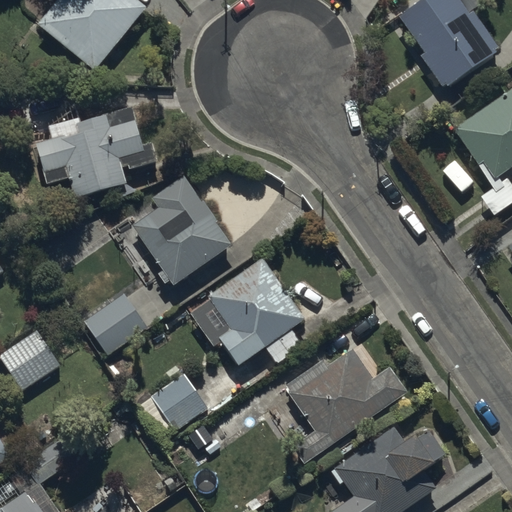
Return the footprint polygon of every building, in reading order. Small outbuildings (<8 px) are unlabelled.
[(133,0),(61,0),(38,27),(94,76),(147,11),(133,0)] [(471,18),(458,0),(428,0),(400,20),(426,56),(422,59),(443,89),(447,86),(449,90),(497,55),(495,53),(499,50),(474,16),(471,18)] [(511,91),(452,133),(492,190),(481,198),(484,203),(479,206),(486,215),(491,212),(495,217),(511,205),(511,185),(508,181),(502,185),(499,180),(511,171),(511,91)] [(132,111),(77,128),(79,135),(35,148),(47,188),(69,182),(75,202),(115,190),(110,175),(128,169),(129,173),(158,165),(152,146),(143,149),(132,111)] [(170,284),(174,289),(231,249),(216,228),(219,226),(205,206),(203,207),(183,179),(152,201),(159,211),(134,228),(140,236),(123,249),(135,266),(150,255),(163,274),(158,278),(165,287),(170,284)] [(306,323),(263,260),(259,263),(254,256),(241,265),(247,275),(209,300),(211,302),(190,316),(213,351),(223,344),(240,369),(267,351),(278,367),(304,350),(292,332),(306,323)] [(149,330),(124,295),(83,324),(108,359),(149,330)] [(0,354),(0,362),(21,394),(60,368),(36,331),(0,354)] [(390,371),(373,382),(352,352),(328,369),(324,363),(285,389),(317,434),(294,450),(306,467),(407,396),(390,371)] [(208,410),(184,377),(137,411),(159,441),(173,431),(175,434),(208,410)] [(407,511),(437,492),(426,476),(435,470),(433,467),(447,458),(430,434),(407,450),(393,430),(330,474),(340,487),(343,485),(353,499),(333,511),(407,511)] [(0,511),(36,511),(34,508),(49,497),(42,487),(80,459),(64,438),(9,478),(22,496),(0,511)] [(0,466),(12,459),(0,441),(0,466)]
